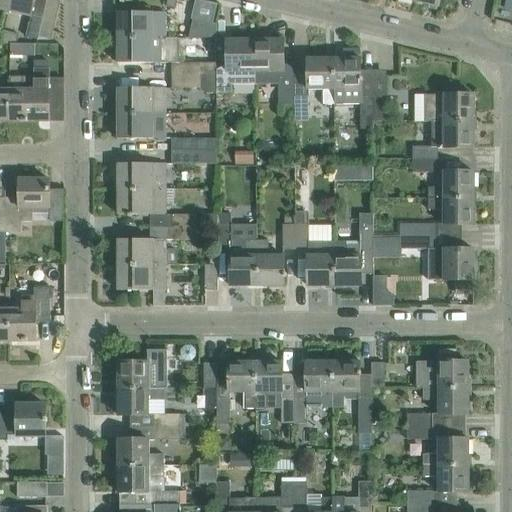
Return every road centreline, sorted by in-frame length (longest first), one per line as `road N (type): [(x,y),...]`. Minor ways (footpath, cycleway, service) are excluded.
road 1 (residential): [(78,323),(511,323)]
road 2 (residential): [(467,45),(281,0)]
road 3 (residential): [(78,323),(77,155)]
road 4 (residential): [(77,155),(75,0)]
road 5 (residential): [(77,511),(77,374)]
